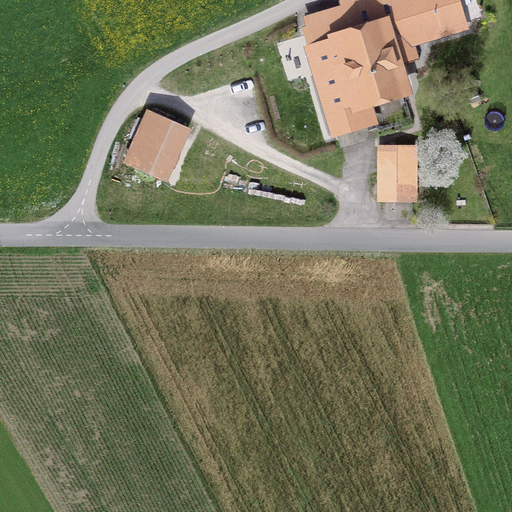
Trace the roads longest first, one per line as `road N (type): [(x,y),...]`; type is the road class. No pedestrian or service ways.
road 1 (unclassified): [(0,236),(511,240)]
road 2 (track): [(348,194),(131,87)]
